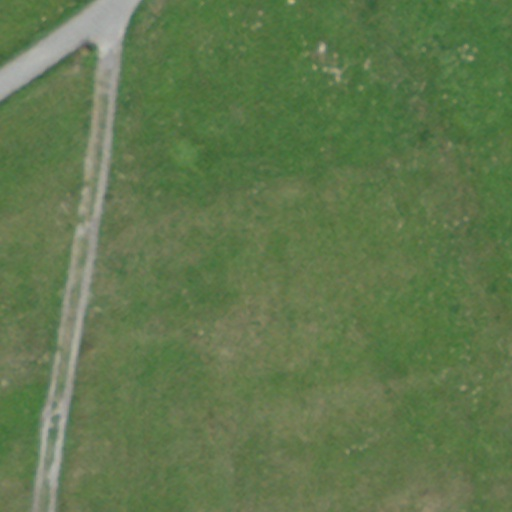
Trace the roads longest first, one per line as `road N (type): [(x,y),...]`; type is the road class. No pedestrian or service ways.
road 1 (track): [(59,511),(135,0)]
road 2 (track): [(120,0),(0,91)]
